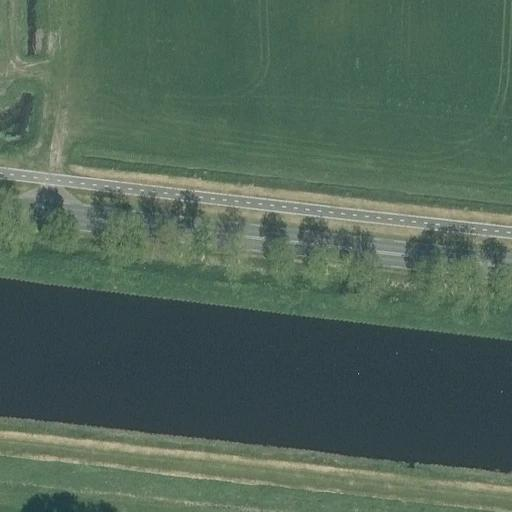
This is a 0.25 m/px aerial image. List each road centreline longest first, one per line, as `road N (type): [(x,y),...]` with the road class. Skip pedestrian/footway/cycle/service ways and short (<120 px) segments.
road 1 (secondary): [(511,269),(0,208)]
road 2 (track): [(0,445),(511,504)]
